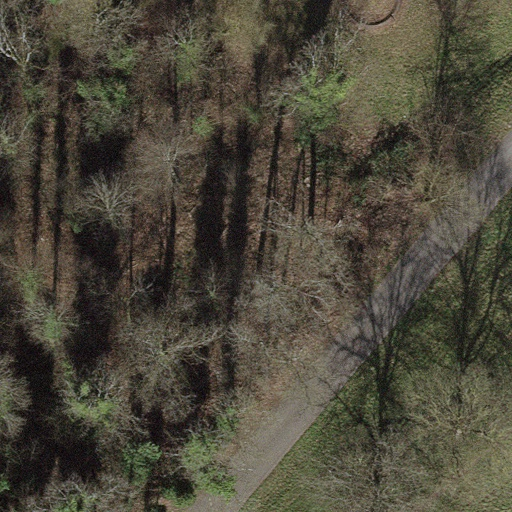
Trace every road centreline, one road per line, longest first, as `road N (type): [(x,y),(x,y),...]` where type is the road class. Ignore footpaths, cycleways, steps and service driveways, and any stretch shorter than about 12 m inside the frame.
road 1 (unclassified): [(208,511),(511,157)]
road 2 (track): [(0,75),(137,0)]
